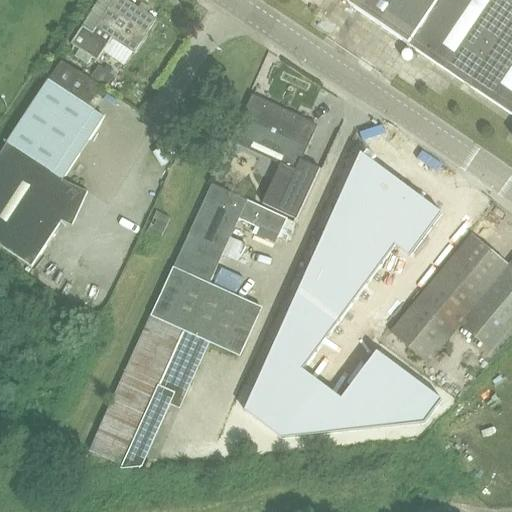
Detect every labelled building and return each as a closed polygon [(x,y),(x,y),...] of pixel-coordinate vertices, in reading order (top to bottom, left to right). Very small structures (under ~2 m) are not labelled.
[(113,37),(135,51),(157,18),(130,0),(113,0),(94,30),(84,24),(72,42),(98,60),(113,37)] [(511,0),(344,0),(511,114),(511,0)] [(0,154),(0,244),(33,266),(81,192),(63,180),(105,116),(89,106),(102,87),(62,60),(0,154)] [(232,141),(281,163),(263,203),(298,219),(321,168),(301,159),(309,142),(299,137),(306,120),(253,95),(232,141)] [(442,216),(361,155),(230,445),(413,426),(434,398),(375,354),(340,400),(302,372),(395,249),(409,259),(442,216)] [(212,185),(171,274),(153,315),(210,342),(240,355),(262,308),(209,283),(239,218),(278,236),(286,219),(212,185)] [(491,350),(511,324),(511,262),(509,265),(472,235),(391,332),(429,363),(461,325),(491,350)] [(151,314),(81,474),(140,470),(169,405),(179,410),(210,342),(153,315),(151,314)]
